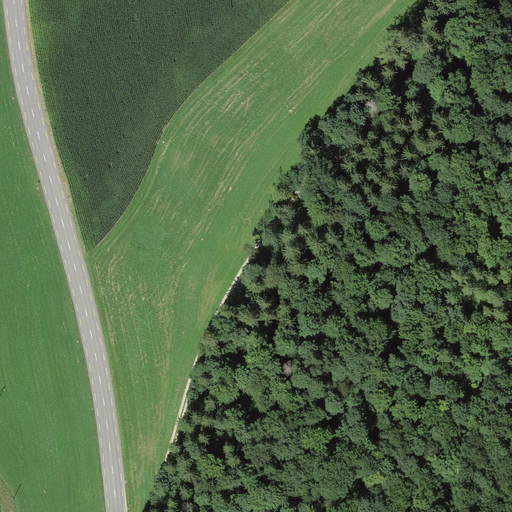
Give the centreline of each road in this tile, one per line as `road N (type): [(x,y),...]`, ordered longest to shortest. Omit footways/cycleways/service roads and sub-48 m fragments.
road 1 (track): [(511,61),(474,68),(398,112),(321,167),(280,216),(213,320),(151,511)]
road 2 (tertiary): [(118,511),(101,377),(27,88),(14,0)]
road 3 (track): [(511,201),(496,204),(475,226),(348,416)]
road 4 (track): [(321,167),(420,69),(471,0)]
road 5 (track): [(511,341),(467,428),(456,511)]
